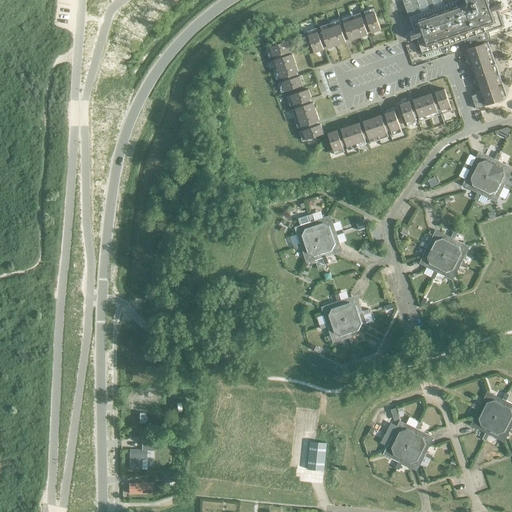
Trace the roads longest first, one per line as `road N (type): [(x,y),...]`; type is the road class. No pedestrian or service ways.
road 1 (tertiary): [(103,511),(101,300),(118,158),(167,57),(233,0)]
road 2 (unknown): [(0,279),(39,259),(47,87),(59,60),(77,61)]
